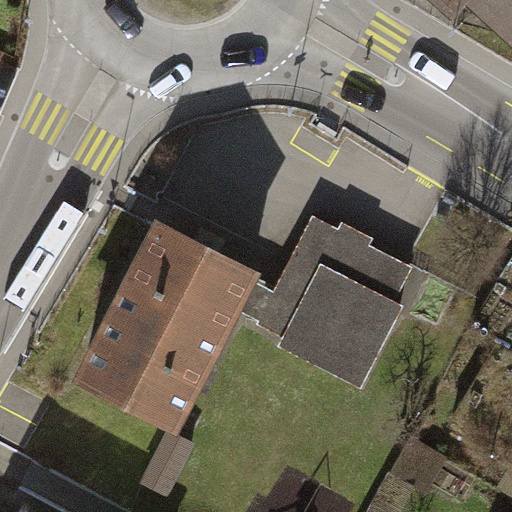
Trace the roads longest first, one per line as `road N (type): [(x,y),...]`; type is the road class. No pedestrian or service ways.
road 1 (secondary): [(279,13),(511,139)]
road 2 (residential): [(123,46),(0,278)]
road 3 (secondary): [(123,46),(179,65),(208,62),(236,52),(279,13)]
